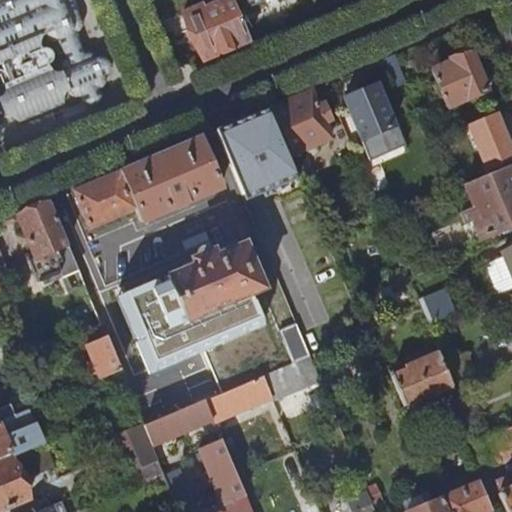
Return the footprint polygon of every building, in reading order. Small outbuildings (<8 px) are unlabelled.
[(4,92),(3,96),(2,97),(0,100),(0,108),(5,120),(8,119),(12,119),(15,121),(18,125),(63,107),(62,101),(65,97),(68,94),(70,98),(73,100),(77,101),(81,100),(84,106),(102,98),(100,93),(105,88),(105,80),(109,78),(111,74),(111,69),(109,63),(106,61),(102,60),(98,61),(94,57),(90,55),(87,55),(85,56),(77,36),(81,33),(82,30),(83,27),(83,23),(73,0),(0,0),(0,67),(1,68),(8,86),(3,88),(4,92)] [(183,17),(203,64),(251,43),(232,0),(205,11),(204,8),(183,17)] [(431,72),(447,109),(487,92),(470,53),(450,61),(451,63),(431,72)] [(379,63),(391,91),(406,84),(395,56),(379,63)] [(344,102),(362,142),(394,128),(377,87),(344,102)] [(270,109),(285,144),(290,157),(331,140),(325,124),(330,122),(324,107),(319,109),(311,92),(270,109)] [(237,123),(215,132),(242,196),(242,197),(260,189),(262,194),(298,179),(289,157),(290,157),(285,144),(270,109),(237,123)] [(120,172),(135,209),(141,223),(220,189),(200,139),(159,156),(120,172)] [(440,165),(452,193),(465,187),(453,160),(440,165)] [(465,200),(474,221),(473,221),(480,239),(511,226),(511,166),(465,187),(470,198),(465,200)] [(73,192),(89,229),(135,209),(120,172),(73,192)] [(50,202),(62,230),(75,225),(63,197),(50,202)] [(16,217),(34,258),(27,261),(36,283),(59,273),(61,277),(78,270),(62,230),(50,202),(16,217)] [(164,278),(184,324),(263,291),(243,245),(214,257),(212,252),(190,261),(193,266),(164,278)] [(502,258),(511,282),(511,250),(501,255),(502,258)] [(0,278),(9,275),(0,253),(0,278)] [(485,265),(498,297),(511,291),(511,282),(502,258),(485,265)] [(418,304),(421,311),(427,327),(455,316),(446,293),(418,304)] [(360,323),(365,334),(371,332),(372,332),(367,320),(360,323)] [(283,338),(204,371),(215,397),(263,377),(310,357),(296,325),(280,331),(283,338)] [(85,346),(99,380),(120,371),(106,337),(85,346)] [(388,374),(403,408),(452,387),(443,365),(437,353),(388,374)] [(465,356),(443,365),(452,387),(474,378),(465,356)] [(263,377),(273,399),(274,401),(320,383),(310,357),(263,377)] [(115,377),(123,396),(129,393),(122,374),(115,377)] [(23,380),(30,396),(38,393),(40,392),(34,376),(23,380)] [(204,402),(212,422),(213,424),(273,399),(263,377),(215,397),(204,402)] [(30,396),(34,407),(41,404),(42,404),(38,393),(30,396)] [(144,427),(152,448),(212,422),(204,402),(144,427)] [(16,415),(0,421),(0,461),(13,457),(27,451),(45,444),(37,424),(48,420),(41,404),(34,407),(16,415)] [(11,405),(0,409),(0,421),(16,415),(11,405)] [(101,421),(109,439),(109,440),(124,477),(133,473),(158,463),(152,448),(144,427),(135,407),(101,421)] [(511,427),(475,442),(477,446),(485,466),(511,454),(511,427)] [(249,511),(220,440),(198,450),(221,506),(207,511),(249,511)] [(27,451),(36,473),(58,464),(48,442),(45,444),(27,451)] [(0,511),(2,511),(31,500),(27,490),(31,489),(29,483),(34,481),(29,469),(24,472),(22,468),(18,469),(13,457),(0,461),(0,511)] [(133,473),(138,484),(162,473),(158,463),(133,473)] [(511,511),(511,488),(510,490),(504,476),(492,482),(504,511),(511,511)] [(442,499),(447,511),(487,511),(476,485),(442,499)] [(296,502),(300,511),(318,511),(311,496),(296,502)] [(447,511),(442,499),(412,511),(447,511)] [(38,511),(65,511),(62,502),(38,511)]
